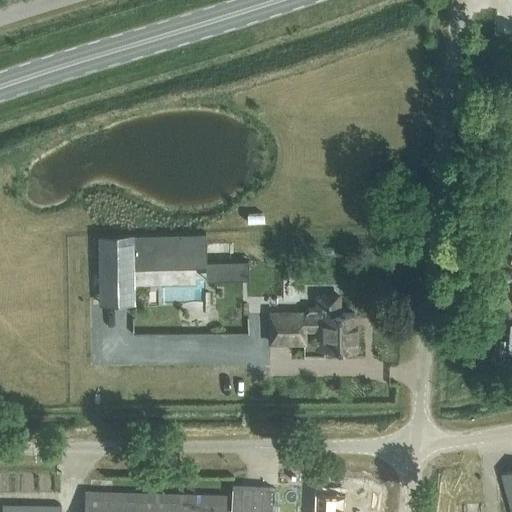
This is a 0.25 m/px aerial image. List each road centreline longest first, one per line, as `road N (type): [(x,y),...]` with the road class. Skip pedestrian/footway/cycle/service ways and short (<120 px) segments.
road 1 (unclassified): [(417,451),(460,2)]
road 2 (unclassified): [(0,449),(417,451)]
road 3 (secondary): [(0,86),(276,0)]
